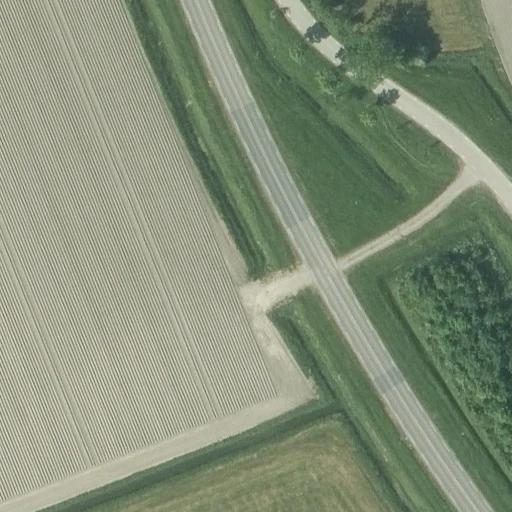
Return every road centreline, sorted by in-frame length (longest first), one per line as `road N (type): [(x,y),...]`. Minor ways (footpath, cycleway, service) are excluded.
road 1 (primary): [(469,511),(324,269),(193,0)]
road 2 (unclassified): [(511,202),(480,164),(346,61),(288,0)]
road 3 (track): [(270,295),(397,232),(480,164)]
